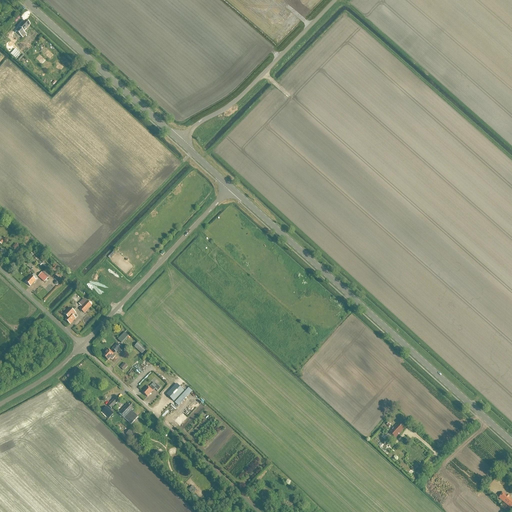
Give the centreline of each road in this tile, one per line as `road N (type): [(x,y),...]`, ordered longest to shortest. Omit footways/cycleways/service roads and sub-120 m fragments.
road 1 (secondary): [(511,443),(230,188)]
road 2 (unclassified): [(257,511),(81,346)]
road 3 (unclassified): [(81,346),(230,188)]
road 4 (secondary): [(180,142),(24,0)]
road 5 (unclassified): [(180,142),(232,104),(335,0)]
